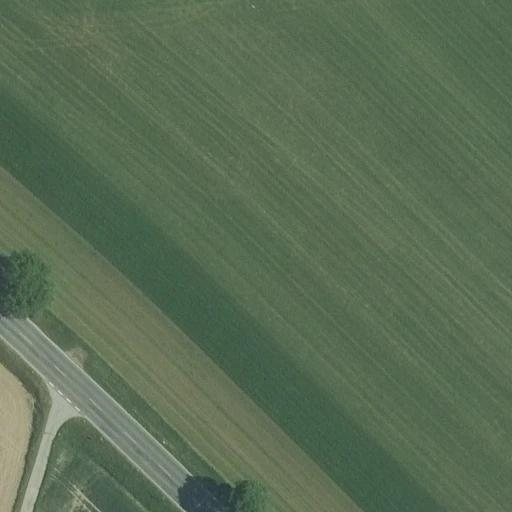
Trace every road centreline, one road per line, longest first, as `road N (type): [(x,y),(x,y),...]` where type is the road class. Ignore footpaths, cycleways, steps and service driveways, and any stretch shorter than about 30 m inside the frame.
road 1 (secondary): [(76,386),(207,511)]
road 2 (unclassified): [(76,386),(51,432),(27,511)]
